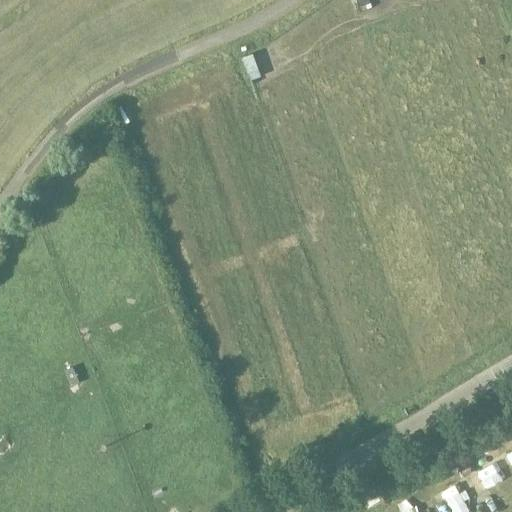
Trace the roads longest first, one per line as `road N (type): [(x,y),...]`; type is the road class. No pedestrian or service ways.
road 1 (unclassified): [(0,204),(36,154),(95,97),(290,0)]
road 2 (unclassified): [(264,511),(511,366)]
